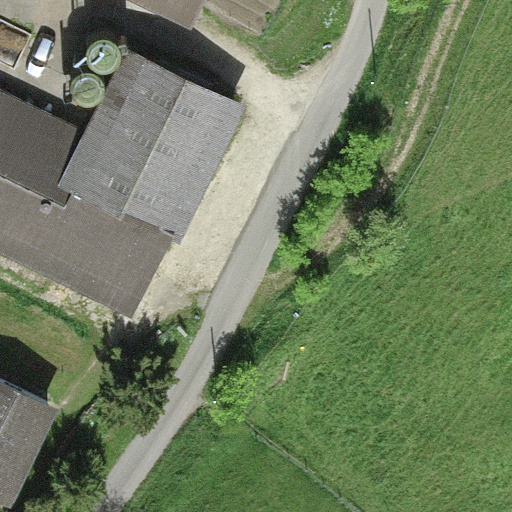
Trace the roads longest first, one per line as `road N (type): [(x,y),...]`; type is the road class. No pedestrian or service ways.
road 1 (unclassified): [(101,511),(209,348),(331,104),(372,0)]
road 2 (track): [(237,291),(291,272),(342,220),(403,138),(464,0)]
